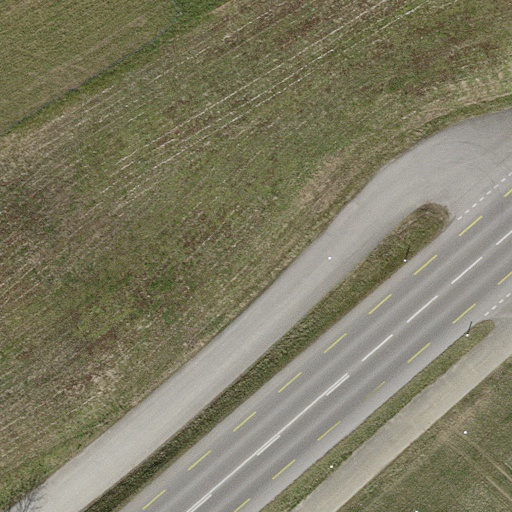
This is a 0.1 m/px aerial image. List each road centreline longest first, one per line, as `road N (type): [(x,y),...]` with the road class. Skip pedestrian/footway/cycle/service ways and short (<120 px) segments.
road 1 (track): [(43,511),(272,320),(401,192),(440,165),(511,149)]
road 2 (tertiary): [(511,235),(191,511)]
road 3 (track): [(330,511),(511,345)]
